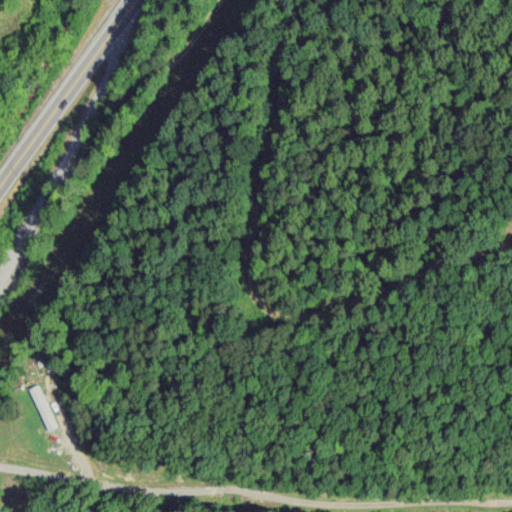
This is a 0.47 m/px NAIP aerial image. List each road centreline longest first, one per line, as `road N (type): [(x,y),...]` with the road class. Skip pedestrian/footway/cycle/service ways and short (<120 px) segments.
road 1 (track): [(0,473),(336,510),(511,506)]
road 2 (residential): [(121,19),(130,30),(0,285)]
road 3 (primary): [(0,187),(137,0)]
